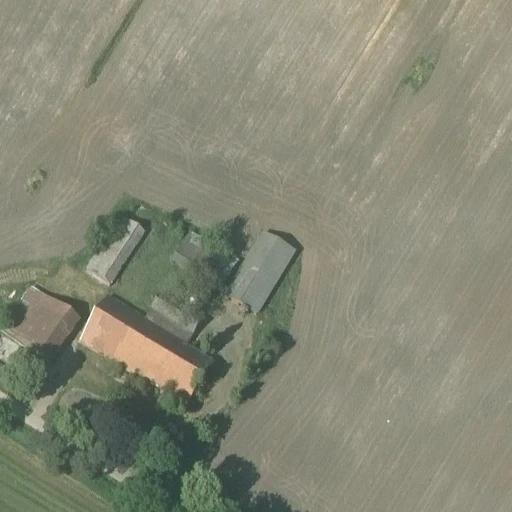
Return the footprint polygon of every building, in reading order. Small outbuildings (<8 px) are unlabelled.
[(108,289),(143,235),(118,219),(83,273),(108,289)] [(255,318),(294,255),(260,235),(222,298),(255,318)] [(218,295),(236,264),(189,237),(169,265),(218,295)] [(0,331),(50,366),(80,324),(29,289),(0,331)] [(201,323),(158,296),(143,321),(106,298),(77,345),(157,395),(160,390),(185,406),(211,364),(185,348),(201,323)]
